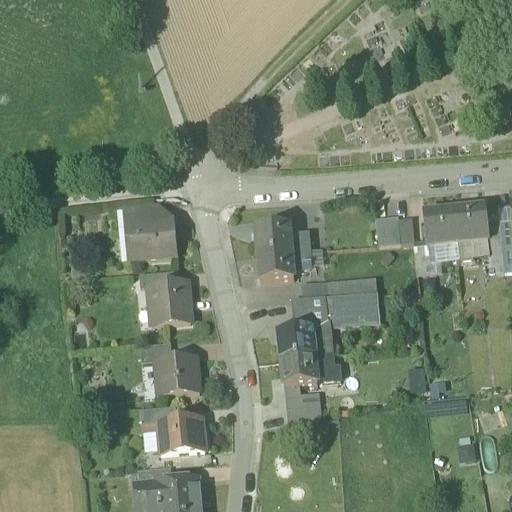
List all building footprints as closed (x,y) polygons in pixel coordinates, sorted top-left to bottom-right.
[(236,128),(242,143),(262,135),(256,119),(236,128)] [(155,212),(125,215),(127,234),(133,234),(133,232),(157,230),(155,212)] [(485,214),(454,217),(458,249),(471,248),(486,247),(489,246),(487,230),(485,214)] [(454,217),(423,220),(427,253),(458,249),(454,217)] [(411,224),(398,226),(400,250),(414,249),(411,224)] [(398,226),(376,229),(379,252),(400,250),(398,226)] [(511,227),(499,229),(504,271),(504,278),(511,277),(511,227)] [(157,230),(133,232),(133,234),(136,268),(176,265),(173,229),(157,230)] [(504,271),(499,229),(487,230),(489,246),(486,247),(489,272),(504,271)] [(289,232),(256,235),(258,262),(308,258),(307,240),(290,242),(289,232)] [(471,248),(458,249),(460,266),(472,265),(471,248)] [(308,258),(258,262),(260,289),(294,286),(293,277),(310,275),(308,258)] [(436,268),(415,270),(417,281),(437,279),(436,268)] [(175,279),(140,282),(141,295),(150,294),(176,292),(175,279)] [(375,285),(301,291),(302,307),(377,300),(375,285)] [(176,292),(150,294),(153,333),(190,330),(187,291),(176,292)] [(302,307),(291,308),(294,332),(327,329),(327,330),(379,326),(377,300),(302,307)] [(312,338),(278,341),(281,368),(315,364),(332,362),(330,345),(313,347),(312,338)] [(171,352),(140,355),(142,372),(155,371),(155,369),(172,368),(171,352)] [(315,364),(281,368),(284,394),(317,391),(315,364)] [(172,368),(155,369),(155,371),(158,405),(200,401),(196,366),(172,368)] [(412,374),(413,398),(427,397),(426,373),(412,374)] [(314,401),(286,404),(289,432),(318,428),(314,401)] [(175,415),(140,419),(142,435),(159,434),(159,433),(177,431),(175,415)] [(177,431),(159,433),(159,434),(162,464),(205,459),(202,429),(177,431)] [(162,477),(138,479),(139,491),(163,489),(162,477)] [(139,491),(135,492),(136,511),(200,511),(199,486),(139,491)]
